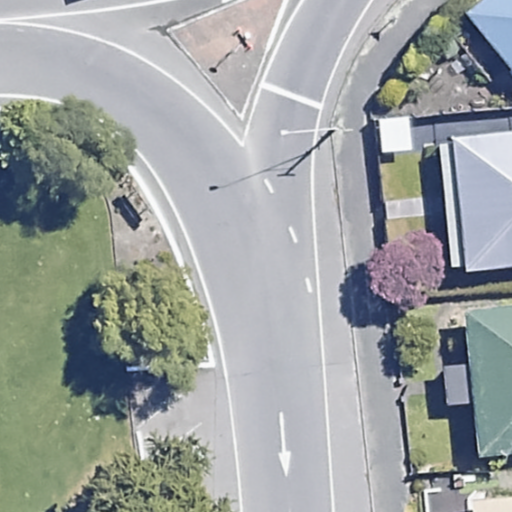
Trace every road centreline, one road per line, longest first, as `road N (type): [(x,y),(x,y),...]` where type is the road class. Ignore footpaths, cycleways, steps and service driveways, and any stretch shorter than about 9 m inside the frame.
road 1 (trunk): [(0,60),(91,76),(130,96),(202,164),(221,202),(276,418)]
road 2 (trunk): [(331,0),(302,47),(275,135),(276,418)]
